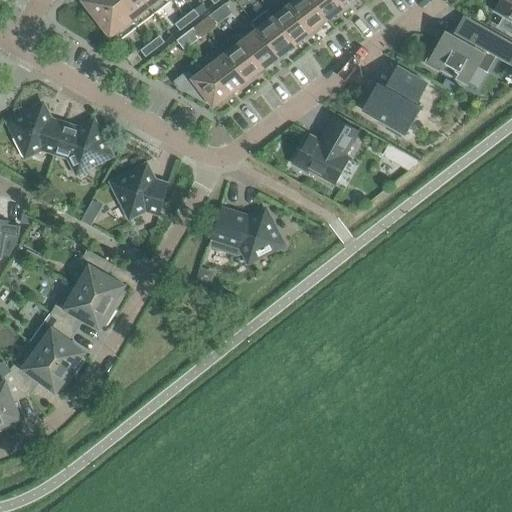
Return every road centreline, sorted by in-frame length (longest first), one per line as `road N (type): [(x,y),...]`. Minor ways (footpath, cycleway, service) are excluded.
road 1 (unclassified): [(511,123),(63,474),(0,505)]
road 2 (residential): [(218,162),(75,401),(39,432),(0,449)]
road 3 (residential): [(218,162),(431,0)]
road 4 (residential): [(218,162),(20,48)]
